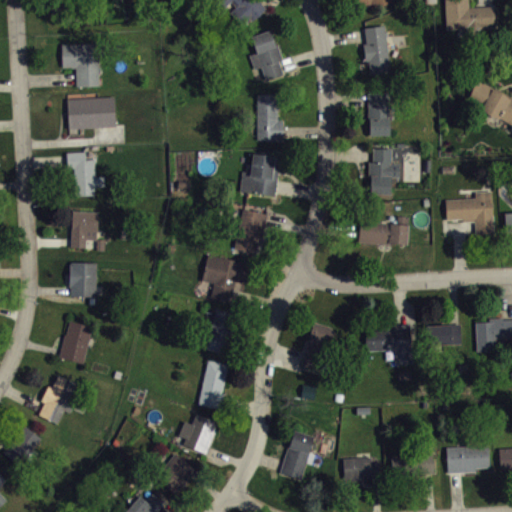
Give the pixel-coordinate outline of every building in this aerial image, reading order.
[(218,0),(256,0),(266,9),(243,26),(229,11),(235,6),(230,1),(225,7),(218,0)] [(392,0),(374,7),(372,3),(358,9),(354,0),(392,0)] [(443,0),(446,31),(496,28),(494,5),(468,6),(467,0),(443,0)] [(363,27),(365,43),(362,44),(364,61),(367,61),(370,74),(390,71),(384,25),(363,27)] [(250,36),(256,53),(249,55),(254,68),(260,67),(265,80),(286,73),(269,29),(250,36)] [(60,44),(62,66),(71,66),(71,67),(75,67),(76,86),(99,85),(97,42),(60,44)] [(478,80),(511,98),(511,123),(501,118),(500,120),(464,102),(478,80)] [(366,92),(367,120),(369,120),(369,134),(388,134),(388,91),(366,92)] [(256,94),(256,139),(283,140),(283,120),(275,120),(276,94),(256,94)] [(66,98),(68,128),(115,126),(114,96),(66,98)] [(372,148),(372,161),(368,161),(368,177),(370,177),(370,193),(389,194),(390,176),(398,176),(398,163),(391,162),(391,148),(372,148)] [(65,152),(66,167),(73,167),(75,195),(94,194),(94,186),(104,186),(103,176),(95,176),(93,159),(85,159),(84,151),(65,152)] [(249,171),(242,170),(239,190),(275,196),(280,156),(252,153),(249,171)] [(444,199),(446,219),(462,219),(462,221),(474,221),(475,234),(493,233),(491,190),(474,191),(474,197),(444,199)] [(267,213),(257,254),(233,247),(242,208),(267,213)] [(72,210),(70,246),(85,247),(85,239),(95,240),(95,250),(103,250),(104,239),(96,238),(97,212),(72,210)] [(511,211),(503,212),(505,232),(511,231),(511,211)] [(358,241),(359,220),(395,223),(397,215),(407,216),(405,243),(389,241),(389,244),(358,241)] [(207,253),(201,280),(213,283),(209,297),(230,302),(235,281),(242,282),(248,263),(207,253)] [(96,262),(95,297),(70,295),(70,287),(68,287),(69,263),(70,263),(71,261),(96,262)] [(214,309),(205,348),(229,355),(239,314),(214,309)] [(475,322),(476,351),(496,350),(495,341),(511,341),(511,319),(502,319),(502,317),(488,318),(488,321),(475,322)] [(64,334),(58,356),(83,363),(92,325),(69,320),(66,335),(64,334)] [(300,365),(314,322),(332,327),(319,370),(300,365)] [(459,323),(460,343),(425,344),(424,325),(459,323)] [(365,350),(394,349),(395,364),(415,363),(413,324),(388,325),(388,328),(364,330),(365,350)] [(206,358),(197,402),(218,408),(228,363),(206,358)] [(37,414),(43,402),(40,401),(47,386),(51,387),(58,374),(75,382),(67,397),(74,401),(69,412),(63,410),(56,424),(37,414)] [(195,413),(191,423),(184,420),(178,435),(185,438),(183,444),(204,453),(217,422),(195,413)] [(2,451),(24,425),(40,438),(33,447),(38,452),(25,470),(2,451)] [(294,429),(279,471),(300,478),(305,462),(310,463),(313,453),(307,451),(312,435),(294,429)] [(445,447),(447,473),(475,471),(475,468),(488,467),(487,444),(445,447)] [(511,447),(498,448),(500,472),(511,471),(511,447)] [(390,455),(391,474),(433,472),(431,452),(390,455)] [(175,453),(154,476),(173,492),(195,468),(175,453)] [(342,458),(343,478),(349,478),(350,481),(364,480),(364,477),(380,476),(379,462),(370,462),(370,456),(342,458)] [(0,511),(1,511),(9,506),(0,495),(0,493),(8,486),(0,476),(0,511)] [(123,511),(155,511),(160,506),(163,503),(151,493),(145,500),(139,494),(123,511)]
